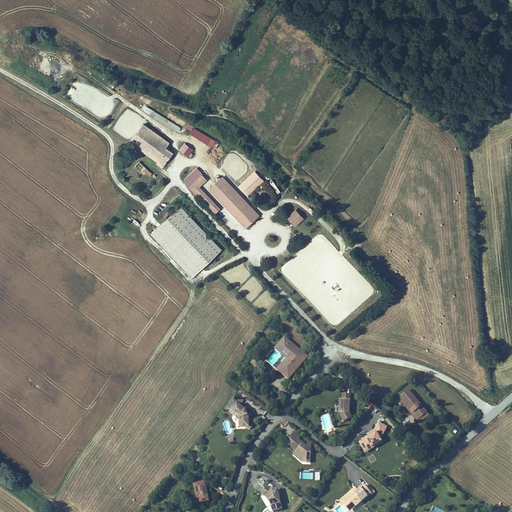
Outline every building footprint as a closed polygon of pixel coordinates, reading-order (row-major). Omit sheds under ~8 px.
[(178,131),(181,126),(146,104),(143,109),(178,131)] [(148,156),(157,143),(164,148),(169,142),(143,124),(130,143),(148,156)] [(195,126),(191,132),(216,147),(220,141),(195,126)] [(157,143),(148,156),(159,163),(164,167),(173,154),(164,148),(157,143)] [(184,143),(179,150),(189,157),(194,150),(184,143)] [(145,168),(146,167),(139,161),(134,167),(141,173),(143,170),(150,176),(152,173),(145,168)] [(189,187),(202,174),(196,168),(183,181),(189,187)] [(264,181),(254,171),(241,183),(251,193),(264,181)] [(215,215),(221,209),(200,187),(207,180),(202,174),(189,187),(188,187),(215,215)] [(222,177),(209,190),(243,226),(257,213),(222,177)] [(249,195),(251,193),(241,183),(239,186),(249,195)] [(150,234),(192,278),(222,249),(181,205),(150,234)] [(295,210),(286,218),(291,223),(295,220),(299,223),(304,218),(295,210)] [(260,216),(257,213),(243,226),(246,229),(260,216)] [(280,346),(286,339),(284,338),(274,351),(286,360),(287,361),(292,355),(280,346)] [(301,356),(304,354),(286,339),(280,346),(292,355),(287,361),(289,362),(281,372),(288,378),(304,359),(301,356)] [(308,357),(304,354),(301,356),(304,359),(288,378),(281,372),(289,362),(287,361),(286,360),(277,372),(289,381),(308,357)] [(256,369),(261,363),(255,358),(250,364),(256,369)] [(409,390),(396,400),(401,406),(402,405),(416,422),(427,413),(409,390)] [(350,414),(351,395),(346,395),(346,402),(342,401),(340,401),(339,414),(341,414),(341,418),(345,424),(353,418),(350,414)] [(235,414),(241,407),(237,404),(230,413),(236,418),(237,416),(235,414)] [(252,420),(248,412),(241,407),(235,414),(237,416),(240,418),(239,419),(240,422),(242,423),(242,430),(249,430),(249,431),(250,431),(252,431),(253,431),(253,430),(253,427),(252,427),(252,420)] [(365,454),(382,444),(378,436),(379,436),(381,432),(384,434),(387,429),(379,424),(375,431),(368,435),(368,437),(369,438),(365,441),(364,439),(361,441),(362,441),(359,443),(365,454)] [(300,438),(294,433),(289,440),(291,441),(287,445),(296,452),(293,457),(302,464),(311,464),(312,446),(307,446),(306,448),(304,447),(305,445),(299,440),(300,438)] [(198,506),(209,504),(207,495),(204,496),(202,485),(196,487),(197,490),(195,491),(198,506)] [(347,501),(354,509),(371,494),(369,492),(364,486),(358,492),(347,501)] [(340,501),(349,511),(350,511),(354,509),(347,501),(358,492),(355,489),(340,501)] [(273,511),(277,511),(283,510),(278,497),(274,493),(270,490),(268,492),(266,490),(261,496),(271,504),(273,511)]
